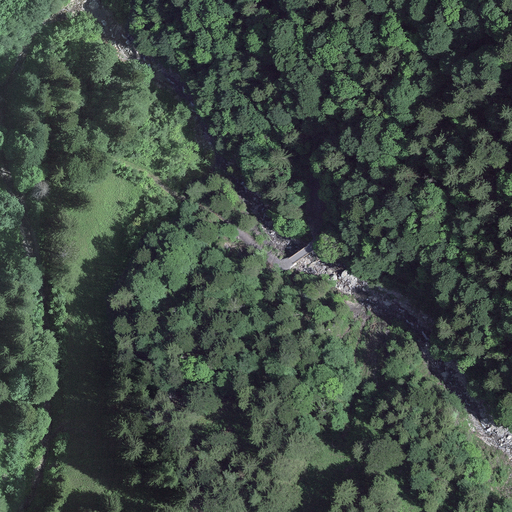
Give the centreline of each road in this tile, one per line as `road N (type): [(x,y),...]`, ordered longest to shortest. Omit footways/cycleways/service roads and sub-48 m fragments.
road 1 (track): [(257,0),(320,144),(314,245),(280,267),(150,172),(78,149),(33,146),(13,173),(0,171)]
road 2 (track): [(511,134),(410,0)]
